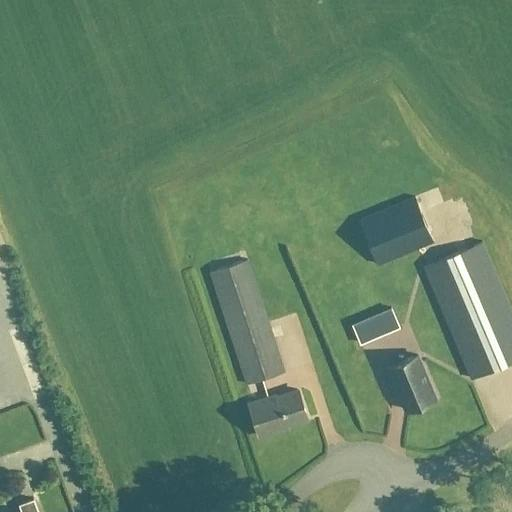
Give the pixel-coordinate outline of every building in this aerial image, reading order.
[(340,130),(358,186),(381,179),(384,186),(393,183),(372,120),(340,130)] [(359,220),(378,265),(433,243),(415,198),(359,220)] [(511,312),(482,242),(423,267),(470,379),(511,360),(511,312)] [(283,372),(247,260),(210,272),(246,384),(283,372)] [(317,308),(335,357),(347,353),(343,341),(352,338),(348,328),(337,332),(327,304),(317,308)] [(391,309),(381,313),(389,332),(398,328),(391,309)] [(416,356),(387,369),(405,411),(434,398),(416,356)] [(249,405),(259,437),(280,430),(279,428),(307,419),(297,391),(270,400),(269,398),(249,405)] [(20,511),(37,511),(33,500),(18,506),(20,511)]
